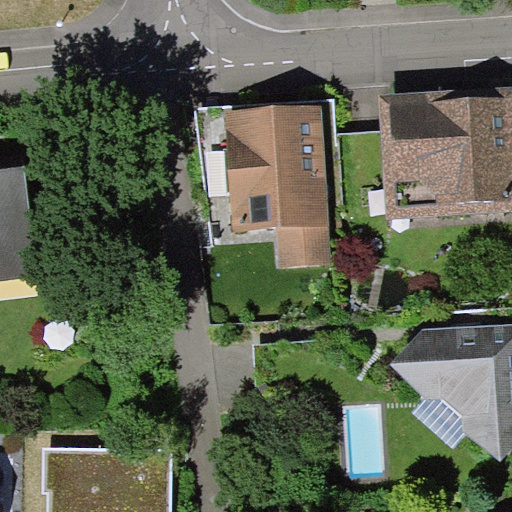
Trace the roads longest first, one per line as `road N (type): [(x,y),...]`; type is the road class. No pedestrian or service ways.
road 1 (residential): [(511,35),(208,54)]
road 2 (residential): [(208,54),(0,81)]
